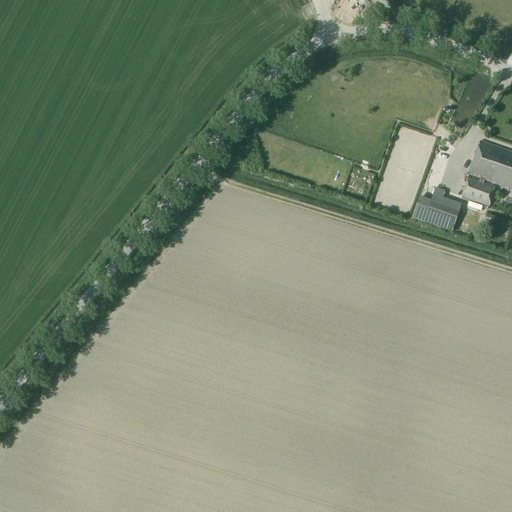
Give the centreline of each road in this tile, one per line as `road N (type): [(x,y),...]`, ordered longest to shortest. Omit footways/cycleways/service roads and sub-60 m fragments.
road 1 (tertiary): [(0,404),(251,97),(289,60),(331,37)]
road 2 (tertiary): [(511,70),(418,33),(369,29),(331,37)]
